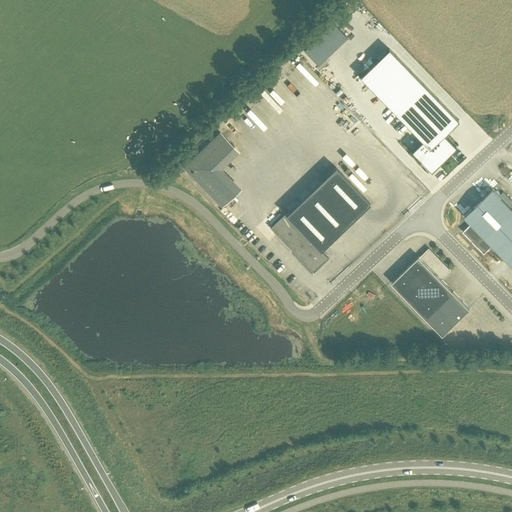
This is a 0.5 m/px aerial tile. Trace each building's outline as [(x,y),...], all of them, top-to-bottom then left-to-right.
[(454,33),(432,54),(473,97),(495,76),(454,33)] [(390,48),(360,76),(421,140),(410,150),(429,171),(455,147),(443,134),(458,120),(390,48)] [(300,84),(308,76),(296,65),(289,74),(300,84)] [(311,80),(308,84),(318,92),(321,89),(311,80)] [(261,119),(265,116),(254,105),(251,109),(261,119)] [(221,207),(241,188),(222,167),(239,151),(220,131),(183,167),(221,207)] [(320,250),(370,203),(335,166),(285,214),(285,213),(270,228),(312,272),(327,257),(320,250)] [(408,171),(402,178),(407,182),(413,174),(408,171)] [(511,207),(493,188),(464,216),(471,223),(463,231),(484,253),(492,245),(511,265),(511,207)] [(419,256),(392,282),(426,318),(443,335),(470,309),(454,292),(441,279),(450,270),(429,249),(420,257),(419,256)]
